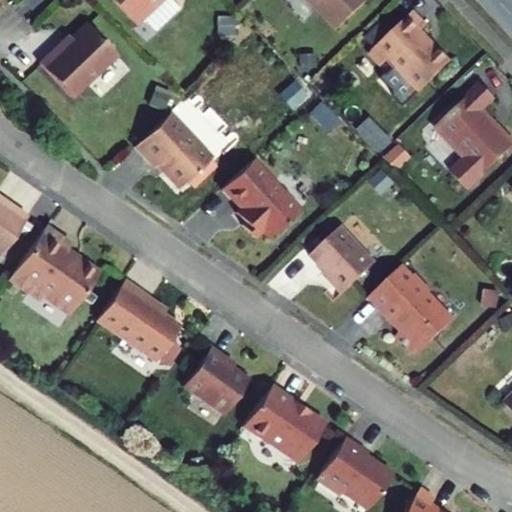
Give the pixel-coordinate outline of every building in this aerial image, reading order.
[(112,0),(131,20),(141,20),(162,0),(112,0)] [(307,0),(336,30),(367,0),(307,0)] [(404,104),(449,62),(435,47),(430,46),(422,38),(425,36),(420,30),(425,25),(412,11),(368,53),(380,65),(386,60),(394,68),(386,75),(384,73),(379,78),(391,91),(392,97),(399,104),(404,104)] [(230,32),(231,21),(217,20),(216,31),(230,32)] [(70,98),(116,56),(86,23),(61,47),(58,44),(37,63),(70,98)] [(316,59),(300,60),(301,69),(316,68),(316,59)] [(466,189),(511,145),(511,142),(481,110),(493,98),(480,83),(434,127),(464,159),(450,172),(466,189)] [(148,105),(162,110),(168,93),(154,87),(148,105)] [(338,113),(350,125),(358,118),(346,105),(338,113)] [(177,189),(211,157),(168,113),(133,147),(153,168),(155,166),(177,189)] [(373,116),(357,124),(372,153),(388,144),(373,116)] [(384,158),(396,171),(409,160),(397,146),(384,158)] [(298,208),(251,159),(219,189),(238,209),(247,218),(241,223),(239,225),(252,238),(259,231),(266,238),(298,208)] [(0,253),(26,216),(2,200),(0,203),(0,253)] [(241,223),(247,218),(238,209),(233,214),(241,223)] [(70,244),(44,226),(7,280),(28,295),(32,288),(43,296),(68,314),(97,273),(78,260),(73,260),(63,253),(70,244)] [(374,263),(340,227),(307,257),(342,294),(374,263)] [(427,342),(449,321),(425,295),(430,290),(414,274),(409,278),(399,267),(367,298),(391,322),(393,321),(401,330),(394,336),(410,353),(420,343),(425,343),(427,342)] [(147,298),(122,281),(95,320),(154,361),(179,326),(144,302),(147,298)] [(32,288),(28,295),(38,302),(43,296),(32,288)] [(484,293),(482,308),(496,310),(498,295),(484,293)] [(511,319),(499,324),(504,335),(511,331),(511,319)] [(223,357),(208,347),(181,386),(222,415),(247,379),(221,360),(223,357)] [(267,443),(295,463),(323,424),(300,407),(299,410),(290,404),(292,402),(269,385),(239,426),(265,444),(267,443)] [(511,394),(503,403),(511,412),(511,394)] [(343,436),(313,479),(336,495),(339,492),(365,510),(390,473),(375,463),(373,463),(371,463),(363,458),(366,453),(343,436)] [(432,498),(417,488),(399,511),(438,511),(439,511),(428,504),(432,498)]
